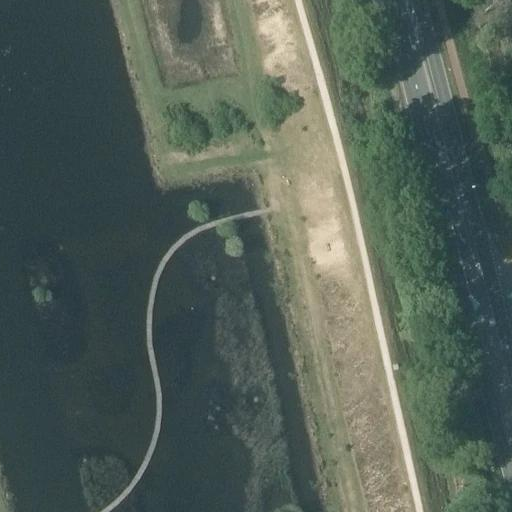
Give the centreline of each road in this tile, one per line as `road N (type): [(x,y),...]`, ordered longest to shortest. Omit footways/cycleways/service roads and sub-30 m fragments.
road 1 (primary): [(390,0),(511,485)]
road 2 (primary): [(511,365),(411,0)]
